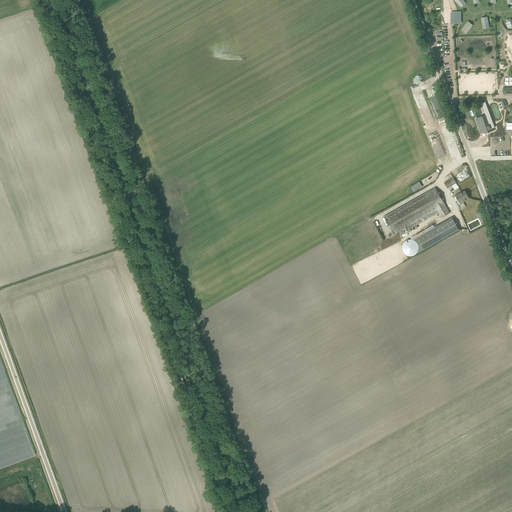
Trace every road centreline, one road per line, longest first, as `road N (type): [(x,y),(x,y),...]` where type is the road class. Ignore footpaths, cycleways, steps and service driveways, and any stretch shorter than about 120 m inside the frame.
road 1 (unclassified): [(511,275),(413,0)]
road 2 (unclassified): [(61,511),(0,336)]
